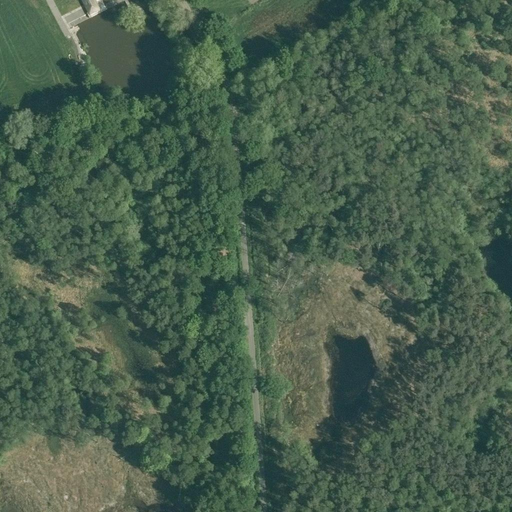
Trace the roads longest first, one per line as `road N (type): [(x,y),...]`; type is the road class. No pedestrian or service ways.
road 1 (unclassified): [(179,0),(224,85),(234,122),(273,511)]
road 2 (track): [(0,219),(59,270),(126,286),(187,346),(189,380),(157,436)]
